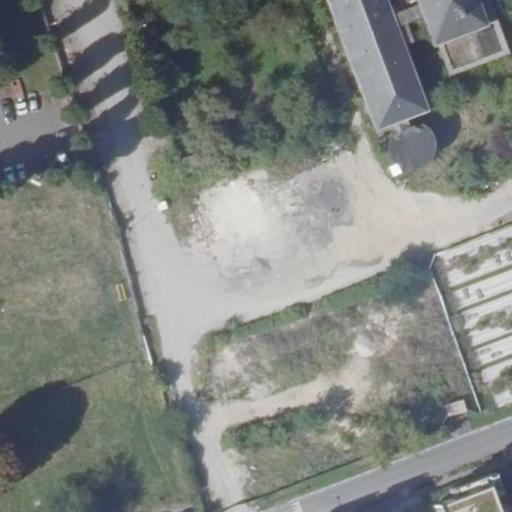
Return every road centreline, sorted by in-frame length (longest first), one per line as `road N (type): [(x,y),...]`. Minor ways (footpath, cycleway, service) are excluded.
road 1 (unknown): [(230,511),(67,0)]
road 2 (residential): [(309,511),(511,433)]
